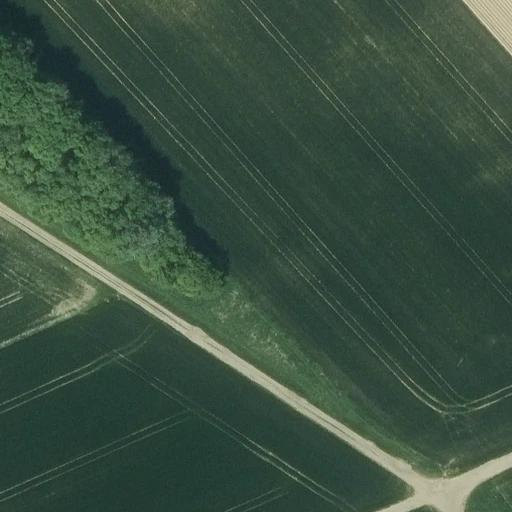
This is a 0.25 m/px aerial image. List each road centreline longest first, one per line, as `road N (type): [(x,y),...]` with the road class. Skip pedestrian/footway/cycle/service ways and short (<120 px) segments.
road 1 (track): [(0,201),(436,487),(452,511)]
road 2 (track): [(383,511),(511,462)]
